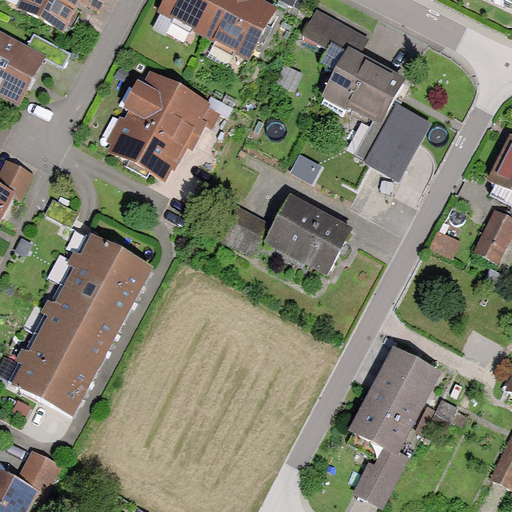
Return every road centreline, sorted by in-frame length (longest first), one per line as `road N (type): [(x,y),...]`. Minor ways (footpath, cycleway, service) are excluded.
road 1 (residential): [(511,63),(272,511)]
road 2 (residential): [(54,149),(132,0)]
road 3 (residential): [(511,63),(383,0)]
